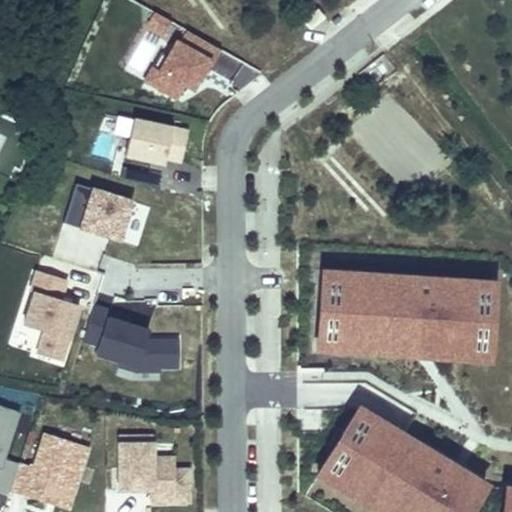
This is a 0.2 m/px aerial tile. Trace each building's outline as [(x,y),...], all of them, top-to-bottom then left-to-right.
[(309,28),(323,17),(317,8),(302,20),(309,28)] [(152,10),(145,22),(162,31),(169,20),(152,10)] [(219,48),(184,29),(177,42),(174,40),(158,69),(151,65),(143,80),(174,97),(182,83),(191,88),(198,74),(207,60),(211,62),(219,48)] [(198,74),(203,77),(211,62),(207,60),(198,74)] [(179,165),(185,135),(129,125),(123,161),(162,168),(163,163),(179,165)] [(91,189),(79,228),(118,240),(130,201),(91,189)] [(58,298),(64,279),(35,269),(28,290),(32,291),(22,324),(42,331),(35,353),(59,360),(77,304),(58,298)] [(493,290),(317,278),(312,356),(488,368),(493,290)] [(177,366),(177,339),(144,339),(123,333),(126,323),(111,318),(113,311),(93,305),(81,339),(96,344),(94,353),(118,361),(135,366),(136,363),(157,363),(157,366),(177,366)] [(126,323),(128,316),(113,311),(111,318),(126,323)] [(144,339),(147,330),(126,323),(123,333),(144,339)] [(118,361),(117,366),(130,370),(158,370),(157,366),(157,363),(136,363),(135,366),(118,361)] [(511,511),(511,488),(499,487),(498,500),(356,412),(302,499),(322,511),(511,511)] [(68,499),(85,446),(42,432),(31,466),(17,461),(7,490),(46,502),(49,493),(68,499)] [(117,436),(117,488),(139,488),(139,485),(148,485),(148,488),(148,500),(171,501),(171,488),(185,488),(185,470),(170,470),(171,458),(149,458),(149,437),(117,436)] [(171,488),(171,501),(185,501),(185,488),(171,488)] [(46,502),(65,509),(68,499),(49,493),(46,502)]
